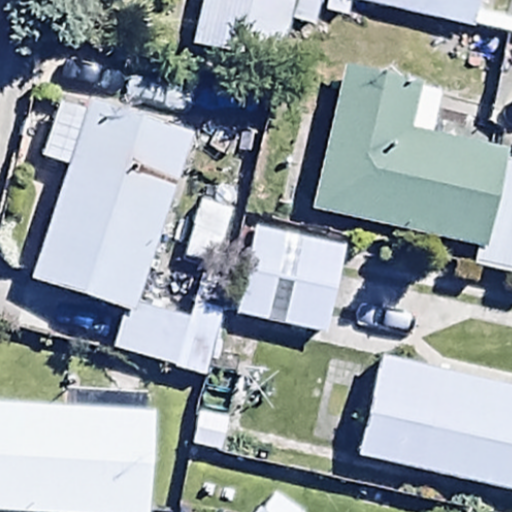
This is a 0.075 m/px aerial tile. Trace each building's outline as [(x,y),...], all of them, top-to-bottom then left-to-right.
[(284,0),(199,0),(186,48),(266,70),(284,0)] [(306,27),(311,0),(334,0),(475,28),(480,0),(289,0),(285,23),(306,27)] [(433,88),(331,65),(299,209),(469,246),(463,271),(511,281),(511,159),(422,139),(433,88)] [(184,133),(79,99),(21,280),(119,312),(106,352),(199,381),(225,301),(196,291),(187,321),(129,302),(184,133)] [(340,250),(248,227),(225,319),(316,343),(340,250)] [(511,384),(370,354),(348,456),(511,492),(511,384)] [(0,404),(0,511),(144,511),(151,395),(59,390),(58,407),(0,404)] [(292,511),(265,491),(248,511),(292,511)]
